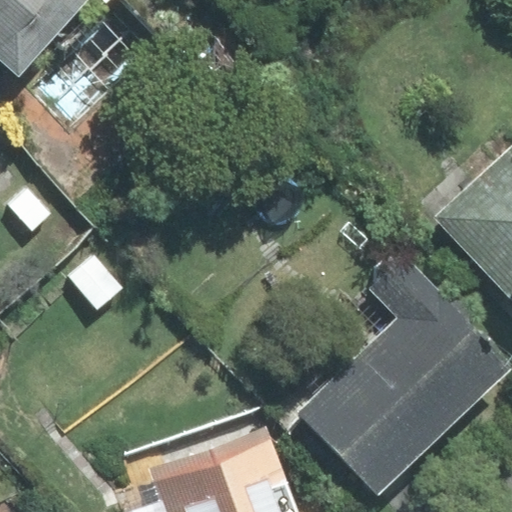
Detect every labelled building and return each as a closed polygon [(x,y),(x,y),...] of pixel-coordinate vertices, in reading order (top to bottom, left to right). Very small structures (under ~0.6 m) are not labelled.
[(72,0),(0,0),(0,81),(2,83),(75,2),(72,0)] [(511,139),(425,221),(511,315),(511,139)] [(95,253),(63,279),(91,313),(123,287),(95,253)] [(389,325),(284,420),(353,497),(492,373),(387,256),(354,286),(389,325)] [(272,511),(249,438),(105,484),(113,511),(272,511)]
